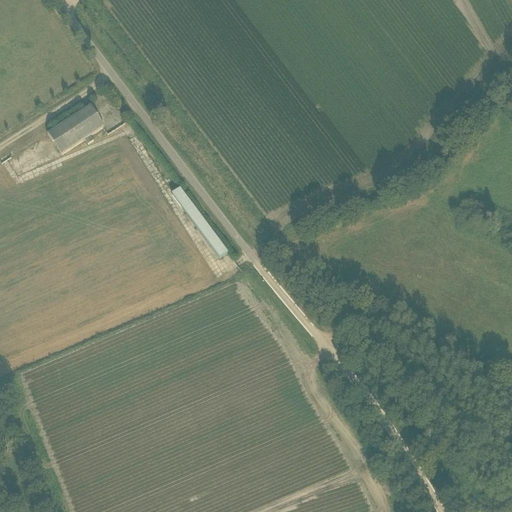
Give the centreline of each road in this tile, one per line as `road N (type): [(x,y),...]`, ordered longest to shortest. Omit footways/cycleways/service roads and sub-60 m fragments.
road 1 (unclassified): [(445,511),(413,457),(251,257),(61,0)]
road 2 (track): [(511,65),(420,177),(251,257)]
road 3 (track): [(511,394),(379,325),(350,325),(325,345)]
road 4 (track): [(111,73),(0,153)]
